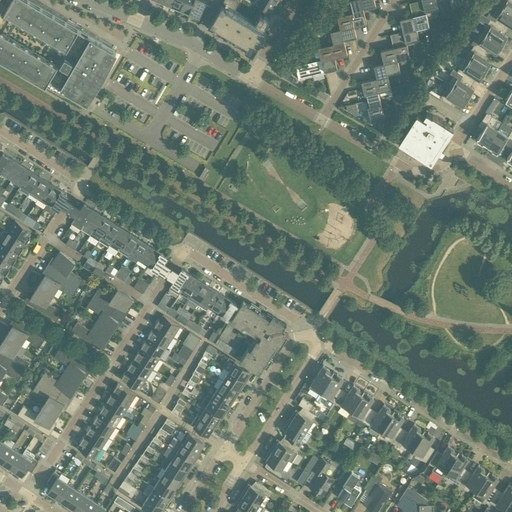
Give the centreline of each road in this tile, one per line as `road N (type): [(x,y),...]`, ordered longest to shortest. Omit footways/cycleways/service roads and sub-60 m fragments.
road 1 (residential): [(28,496),(186,251),(310,334)]
road 2 (residential): [(310,334),(511,462)]
road 3 (residential): [(251,78),(193,43),(87,0)]
road 4 (residential): [(244,463),(315,352),(310,334)]
road 5 (residential): [(452,150),(414,172),(322,120)]
road 6 (residential): [(310,334),(295,339),(224,451)]
road 7 (residential): [(0,312),(78,189)]
road 8 (residential): [(322,120),(397,0)]
